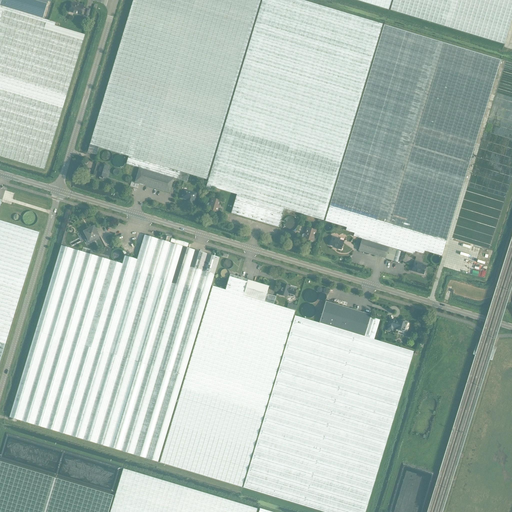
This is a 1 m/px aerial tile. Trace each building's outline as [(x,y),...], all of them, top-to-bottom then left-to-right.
[(32,0),(1,0),(0,4),(0,5),(43,19),(48,0),(47,0),(35,0),(35,1),(32,0)] [(125,164),(139,168),(174,179),(187,183),(189,175),(206,180),(259,0),(132,0),(87,152),(96,155),(98,148),(128,156),(125,164)] [(236,195),(284,210),(322,221),(381,24),(301,0),(262,0),(205,189),(210,190),(211,188),(236,195)] [(355,0),(388,10),(391,0),(355,0)] [(511,0),(393,0),(390,10),(504,45),(511,17),(511,0)] [(87,17),(89,10),(86,9),(83,8),(84,6),(79,5),(71,3),(69,12),(81,15),(84,15),(84,16),(87,17)] [(43,19),(0,5),(0,157),(44,170),(84,35),(55,26),(56,22),(43,19)] [(353,236),(361,239),(396,250),(414,255),(415,252),(423,254),(424,251),(442,257),(501,60),(384,24),(324,221),(346,228),(345,231),(354,233),(353,236)] [(106,174),(108,166),(97,162),(93,175),(106,179),(107,174),(106,174)] [(170,193),(174,179),(139,168),(135,183),(170,193)] [(193,202),(195,193),(183,190),(180,198),(186,200),(185,203),(191,205),(192,202),(193,202)] [(284,210),(236,195),(230,214),(279,228),(284,210)] [(217,213),(220,201),(211,199),(210,203),(208,203),(207,204),(206,206),(207,207),(208,208),(208,210),(217,213)] [(0,220),(0,361),(7,340),(39,233),(0,220)] [(89,241),(98,236),(97,233),(98,233),(96,229),(95,230),(93,227),(84,232),(86,235),(85,235),(87,239),(88,238),(89,241)] [(312,241),(315,231),(307,228),(305,235),(302,235),(302,237),(303,239),(312,241)] [(122,264),(108,260),(109,257),(91,251),(90,254),(61,246),(9,417),(158,462),(219,258),(154,238),(144,235),(137,260),(125,256),(122,264)] [(340,250),(343,242),(339,240),(339,239),(331,237),(328,246),(336,248),(336,249),(340,250)] [(396,250),(361,239),(357,251),(393,261),(396,250)] [(423,275),(425,266),(421,265),(421,264),(414,261),(411,270),(419,273),(423,275)] [(261,266),(259,272),(267,274),(269,268),(261,266)] [(230,275),(225,290),(264,302),(266,294),(269,286),(230,275)] [(291,294),(290,295),(290,296),(291,297),(292,297),(293,297),(293,296),(293,295),(295,295),(296,290),(289,288),(290,287),(282,284),(279,295),(287,297),(288,293),(291,294)] [(276,297),(266,294),(264,302),(225,290),(212,286),(159,462),(242,487),(295,311),(273,304),(276,297)] [(326,301),(319,323),(364,337),(370,317),(371,315),(326,301)] [(380,320),(370,317),(364,337),(319,323),(295,316),(243,488),(323,511),(365,511),(413,352),(374,340),(380,320)] [(406,332),(407,326),(406,326),(407,322),(398,320),(398,321),(389,319),(387,326),(388,326),(387,329),(392,331),(393,328),(396,329),(395,330),(404,332),(404,331),(406,332)] [(0,511),(108,511),(113,495),(0,461),(0,511)] [(256,511),(257,509),(123,469),(116,492),(110,511),(256,511)]
